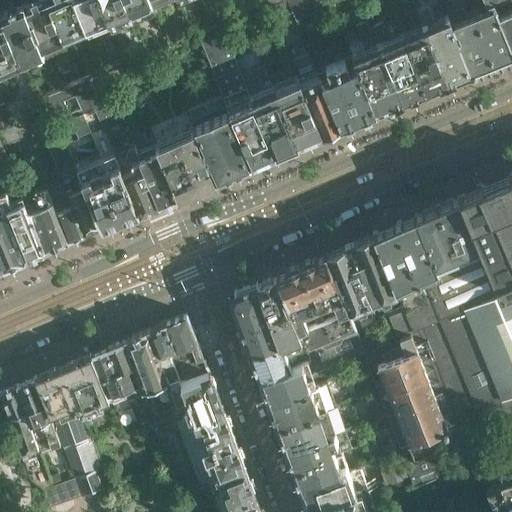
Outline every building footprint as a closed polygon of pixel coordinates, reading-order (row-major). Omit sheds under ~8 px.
[(64,38),(48,0),(28,0),(24,2),(43,47),(64,38)] [(86,28),(74,0),(48,0),(64,38),(86,28)] [(109,19),(100,0),(74,0),(86,28),(109,19)] [(131,10),(126,0),(100,0),(109,19),(131,10)] [(153,1),(152,0),(126,0),(131,10),(153,1)] [(285,0),(293,18),(333,1),(332,0),(285,0)] [(511,55),(511,45),(497,8),(494,2),(466,13),(462,4),(433,16),(427,1),(415,6),(447,82),(509,57),(511,55)] [(511,1),(497,8),(511,45),(511,1)] [(44,50),(43,47),(24,2),(2,11),(23,60),(44,50)] [(447,82),(415,6),(406,10),(413,28),(402,32),(426,90),(447,82)] [(23,60),(2,11),(0,12),(0,65),(1,69),(23,60)] [(404,99),(373,23),(368,25),(366,19),(356,23),(362,38),(351,43),(358,63),(377,110),(404,99)] [(426,90),(402,32),(390,38),(382,19),(373,23),(404,99),(426,90)] [(243,80),(219,21),(196,31),(221,89),(243,80)] [(377,110),(358,63),(349,67),(345,56),(336,60),(360,117),(377,110)] [(128,77),(122,60),(103,68),(109,84),(128,77)] [(360,117),(336,60),(326,64),(331,75),(320,79),(341,126),(360,117)] [(81,77),(75,63),(53,72),(59,86),(81,77)] [(122,113),(109,84),(103,68),(85,76),(103,121),(122,113)] [(341,126),(320,79),(318,73),(300,81),(323,133),(341,126)] [(139,211),(116,153),(103,121),(85,76),(81,77),(59,86),(47,91),(63,129),(67,139),(90,129),(100,155),(77,165),(102,226),(139,211)] [(323,133),(300,81),(299,81),(297,77),(274,87),(299,143),(323,133)] [(299,143),(274,87),(271,79),(247,89),(250,97),(276,154),(299,143)] [(252,164),(228,106),(225,97),(188,112),(197,132),(216,179),(252,164)] [(276,154),(250,97),(228,106),(252,164),(276,154)] [(102,226),(77,165),(67,139),(63,129),(45,136),(61,176),(85,233),(102,226)] [(216,179),(197,132),(158,148),(178,195),(216,179)] [(26,207),(0,143),(0,201),(24,259),(44,251),(26,207)] [(159,203),(138,154),(133,143),(130,145),(130,146),(116,153),(139,211),(159,203)] [(178,195),(158,148),(157,145),(138,154),(159,203),(178,195)] [(511,172),(373,232),(396,287),(404,304),(415,330),(420,328),(462,440),(470,460),(511,442),(511,172)] [(85,233),(61,176),(45,183),(50,197),(57,194),(62,206),(55,209),(68,240),(85,233)] [(68,240),(55,209),(50,197),(45,183),(32,188),(38,202),(26,207),(44,251),(45,250),(67,241),(68,240)] [(24,259),(0,201),(0,259),(3,267),(24,259)] [(396,287),(373,232),(326,252),(349,307),(396,287)] [(363,338),(349,307),(326,252),(276,273),(304,347),(309,359),(289,367),(261,377),(270,401),(309,386),(369,364),(368,350),(363,338)] [(304,347),(276,273),(258,281),(279,342),(283,352),(293,348),(294,351),(304,347)] [(279,342),(258,281),(234,291),(231,298),(252,352),(279,342)] [(415,330),(404,304),(384,312),(392,334),(398,337),(401,336),(415,330)] [(204,358),(186,311),(167,320),(177,346),(189,342),(194,355),(196,361),(204,358)] [(194,355),(189,342),(177,346),(167,320),(150,327),(169,380),(178,377),(173,363),(182,360),(188,379),(209,370),(204,358),(196,361),(191,363),(188,357),(194,355)] [(169,380),(150,327),(123,339),(141,388),(142,390),(165,380),(179,419),(182,418),(191,414),(186,401),(179,382),(178,377),(169,380)] [(420,328),(415,330),(401,336),(405,345),(386,353),(382,344),(368,350),(369,364),(406,461),(462,440),(420,328)] [(382,344),(384,337),(381,330),(363,338),(368,350),(382,344)] [(141,388),(123,339),(108,346),(124,387),(126,393),(141,388)] [(289,367),(283,352),(279,342),(252,352),(261,377),(289,367)] [(124,387),(108,346),(92,352),(110,398),(115,396),(114,391),(124,387)] [(110,398),(92,352),(62,364),(35,375),(50,415),(78,404),(80,408),(110,398)] [(221,402),(212,375),(209,370),(188,379),(179,382),(186,401),(191,414),(221,402)] [(50,415),(35,375),(17,383),(28,410),(24,412),(33,439),(47,434),(50,441),(48,442),(51,450),(61,446),(50,415)] [(33,439),(24,412),(28,410),(17,383),(0,390),(0,392),(2,397),(2,398),(25,459),(29,457),(26,449),(36,445),(33,439)] [(319,410),(309,386),(270,401),(279,425),(319,410)] [(244,465),(241,455),(237,444),(233,435),(233,433),(232,433),(229,424),(229,423),(225,413),(221,402),(191,414),(182,418),(206,481),(215,478),(226,509),(257,497),(256,496),(256,497),(252,487),(253,487),(249,476),(249,477),(245,467),(245,465),(244,465)] [(328,433),(325,428),(319,410),(279,425),(288,448),(328,433)] [(104,486),(79,413),(55,422),(74,476),(58,482),(46,472),(36,445),(26,449),(29,457),(25,459),(32,478),(43,487),(49,506),(103,484),(104,486)] [(335,453),(332,444),(337,442),(332,431),(328,433),(288,448),(295,467),(335,453)] [(347,470),(343,461),(339,463),(335,453),(295,467),(302,487),(347,470)] [(409,480),(403,464),(379,474),(385,490),(409,480)] [(349,491),(346,484),(351,482),(347,470),(302,487),(310,506),(349,491)] [(511,479),(501,484),(511,510),(511,479)] [(511,511),(511,510),(501,484),(488,489),(497,511),(499,511),(501,511),(500,511),(511,511)] [(354,490),(349,491),(310,506),(311,511),(362,511),(363,511),(354,490)] [(262,511),(260,506),(257,498),(257,497),(226,509),(221,511),(262,511)]
